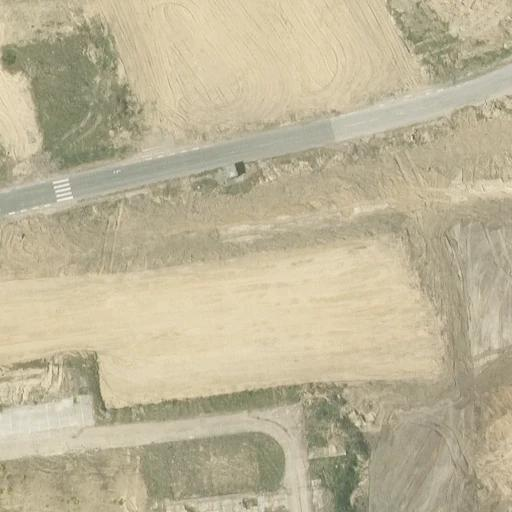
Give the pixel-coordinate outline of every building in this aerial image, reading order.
[(0,0),(0,46),(116,24),(110,0),(0,0)] [(239,0),(173,0),(223,103),(277,77),(239,0)] [(352,65),(318,0),(264,0),(308,87),(352,65)] [(222,171),(226,182),(236,179),(233,168),(222,171)] [(29,328),(32,340),(52,336),(49,324),(29,328)] [(0,406),(68,401),(65,372),(0,376),(0,406)] [(184,492),(254,488),(252,448),(181,452),(184,492)] [(327,457),(329,485),(346,484),(344,456),(327,457)]
